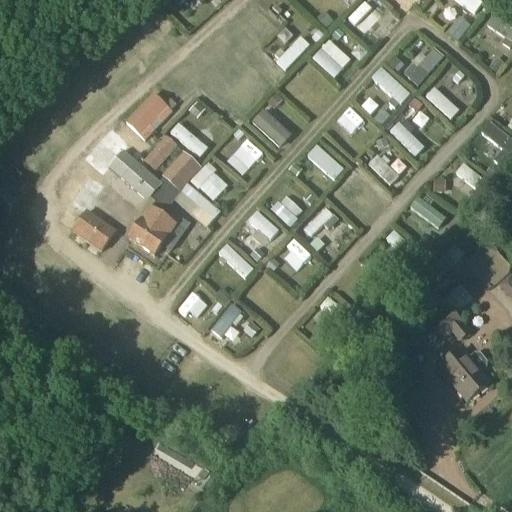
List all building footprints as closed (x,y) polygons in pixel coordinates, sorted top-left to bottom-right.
[(170,0),(169,2),(178,12),(192,0),(170,0)] [(471,0),(450,0),(476,18),(483,8),(471,0)] [(353,29),(364,13),(355,7),(344,23),(353,29)] [(157,13),(134,33),(136,36),(141,42),(148,36),(160,26),(165,22),(158,15),(157,13)] [(511,32),(493,20),(487,30),(505,43),(511,47),(511,32)] [(220,40),(197,64),(205,72),(228,48),(220,40)] [(123,45),(113,55),(114,56),(139,83),(149,73),(124,47),(123,45)] [(258,61),(275,78),(290,64),(273,47),(258,61)] [(321,55),(312,64),(334,84),(342,75),(321,55)] [(416,75),(408,85),(417,93),(443,63),(434,55),(425,65),(416,75)] [(488,71),(499,80),(508,67),(497,59),(488,71)] [(91,71),(68,91),(72,96),(76,100),(90,88),(94,85),(99,80),(94,75),(91,71)] [(248,74),(226,96),(235,104),(257,82),(248,74)] [(382,74),(372,84),(393,103),(399,109),(400,110),(410,100),(382,74)] [(308,118),(318,109),(291,81),(281,91),(308,118)] [(434,92),(426,101),(451,124),(459,115),(434,92)] [(154,99),(127,127),(146,145),(155,135),(151,131),(158,124),(162,127),(172,117),(154,99)] [(384,132),(392,119),(379,111),(371,123),(384,132)] [(417,113),(410,124),(421,132),(428,121),(417,113)] [(264,115),(252,127),(279,154),(291,142),(264,115)] [(25,151),(50,132),(41,120),(16,139),(25,151)] [(138,216),(162,188),(124,156),(135,142),(115,124),(82,162),(101,178),(98,183),(138,216)] [(399,127),(389,136),(414,161),(423,152),(409,138),(399,127)] [(179,128),(171,137),(200,162),(207,153),(179,128)] [(511,164),(511,146),(489,128),(481,139),(502,156),(493,167),(503,175),(511,164)] [(231,139),(216,155),(232,170),(247,154),(231,139)] [(166,142),(144,166),(155,176),(177,151),(166,142)] [(317,151),(307,162),(333,185),(343,175),(341,173),(326,160),(317,151)] [(179,196),(202,172),(185,156),(162,180),(179,196)] [(377,160),(369,169),(391,190),(399,182),(387,170),(381,164),(377,160)] [(463,170),(456,180),(478,198),(486,188),(463,170)] [(70,206),(70,207),(84,217),(85,215),(96,201),(104,190),(90,180),(89,180),(70,206)] [(363,189),(338,191),(339,203),(339,204),(364,201),(363,189)] [(0,192),(0,216),(3,219),(15,206),(0,192)] [(96,207),(121,226),(132,213),(107,193),(96,207)] [(417,200),(410,210),(438,232),(445,222),(417,200)] [(149,213),(130,243),(155,260),(175,230),(149,213)] [(279,249),(295,273),(335,246),(325,232),(336,224),(329,214),(279,249)] [(87,216),(74,235),(102,256),(116,236),(104,228),(87,216)] [(256,217),(248,226),(258,234),(269,244),(270,245),(278,237),(256,217)] [(394,235),(386,244),(400,257),(407,263),(412,268),(420,260),(394,235)] [(454,249),(436,267),(447,278),(465,259),(454,249)] [(226,250),(217,259),(244,285),(252,276),(226,250)] [(360,270),(352,278),(378,304),(386,295),(360,270)] [(265,321),(288,300),(269,279),(246,301),(265,321)] [(510,303),(511,301),(511,283),(511,281),(502,285),(510,303)] [(327,302),(320,311),(349,335),(357,326),(327,302)] [(429,327),(415,338),(427,353),(441,342),(442,344),(451,336),(459,345),(470,337),(454,318),(442,303),(441,302),(421,319),(429,327)] [(231,309),(211,335),(221,342),(241,317),(231,309)] [(294,346),(286,355),(311,377),(320,368),(294,346)] [(445,367),(436,374),(447,388),(450,386),(466,406),(489,388),(480,377),(487,371),(487,366),(481,358),(475,357),(469,362),(462,353),(454,360),(450,355),(441,362),(445,367)]
